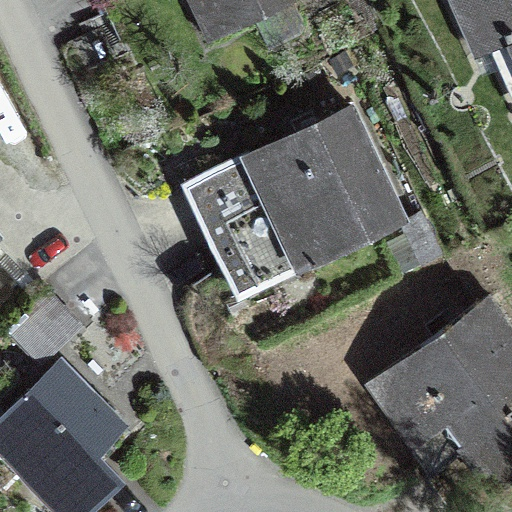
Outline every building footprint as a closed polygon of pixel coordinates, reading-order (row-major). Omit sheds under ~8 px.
[(207,36),(208,39),(291,0),(195,0),(211,34),(207,36)] [(511,0),(454,0),(478,54),(511,38),(511,0)] [(216,204),(254,284),(402,214),(351,105),(251,153),(254,160),(233,170),(243,191),(216,204)] [(423,215),(403,224),(420,261),(440,252),(423,215)] [(46,289),(7,327),(41,362),(80,323),(46,289)] [(511,327),(488,294),(368,380),(461,511),(463,511),(511,477),(511,327)] [(17,466),(62,511),(80,511),(118,475),(91,447),(119,420),(61,360),(0,419),(0,436),(23,460),(17,466)]
